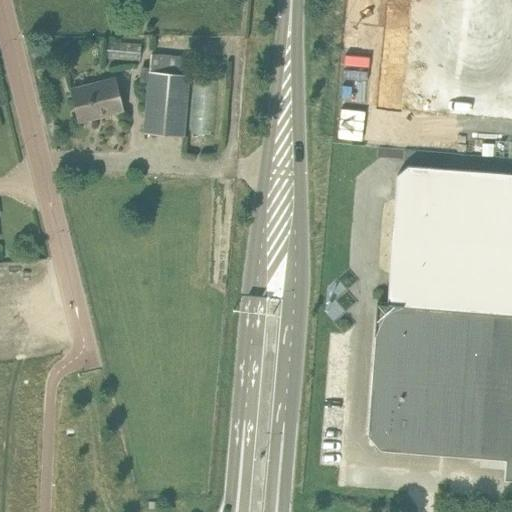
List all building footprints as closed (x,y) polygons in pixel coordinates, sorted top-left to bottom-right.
[(511,0),(411,0),(402,110),(511,119),(511,0)] [(141,66),(139,82),(148,83),(148,80),(149,67),(141,66)] [(148,83),(144,133),(184,137),(184,130),(189,71),(149,67),(148,80),(148,83)] [(71,90),(79,121),(123,110),(115,79),(71,90)] [(495,167),(495,154),(446,152),(446,165),(495,167)] [(377,303),(367,434),(380,449),(505,459),(504,479),(511,479),(511,173),(408,165),(397,174),(387,304),(377,303)]
